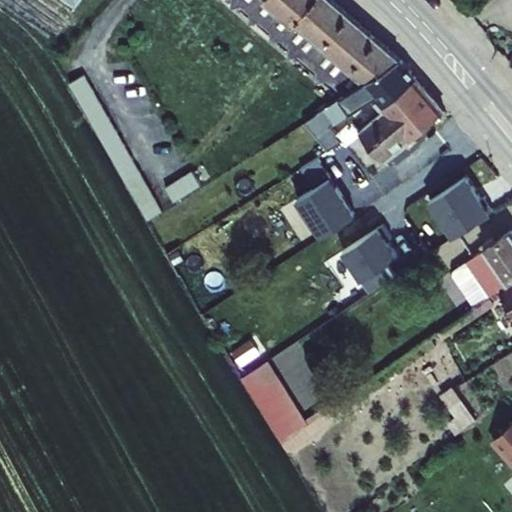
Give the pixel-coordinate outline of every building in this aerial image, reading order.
[(251,0),(251,1),(281,25),(301,0),(251,0)] [(301,0),(281,25),(297,38),(330,0),(301,0)] [(330,0),(297,38),(312,52),(352,6),(344,0),(330,0)] [(312,52),(328,65),(367,19),(352,6),(312,52)] [(103,33),(117,45),(135,25),(120,14),(103,33)] [(328,65),(343,77),(382,31),(367,19),(328,65)] [(343,77),(353,85),(402,53),(392,42),(382,31),(343,77)] [(307,116),(337,144),(352,134),(347,127),(360,115),(356,110),(379,93),(392,82),(400,93),(410,84),(407,82),(417,71),(402,53),(353,85),(307,116)] [(428,84),(417,71),(407,82),(410,84),(400,93),(392,82),(379,93),(389,104),(390,104),(393,108),(405,98),(407,101),(428,84)] [(70,79),(150,218),(165,209),(86,72),(70,79)] [(445,104),(428,84),(407,101),(405,98),(393,108),(390,104),(389,104),(367,124),(363,126),(379,149),(445,104)] [(347,127),(352,134),(363,126),(367,124),(360,115),(347,127)] [(167,180),(175,194),(203,175),(195,163),(167,180)] [(427,192),(451,228),(492,201),(483,188),(479,190),(464,167),(427,192)] [(322,235),(356,213),(331,175),(297,196),(322,235)] [(386,220),(347,245),(369,280),(409,255),(386,220)] [(473,300),(511,274),(511,225),(511,224),(453,263),(452,269),(473,300)] [(265,351),(240,367),(283,436),(308,419),(265,351)] [(460,385),(478,412),(501,396),(482,370),(460,385)] [(511,420),(497,434),(511,450),(511,420)]
